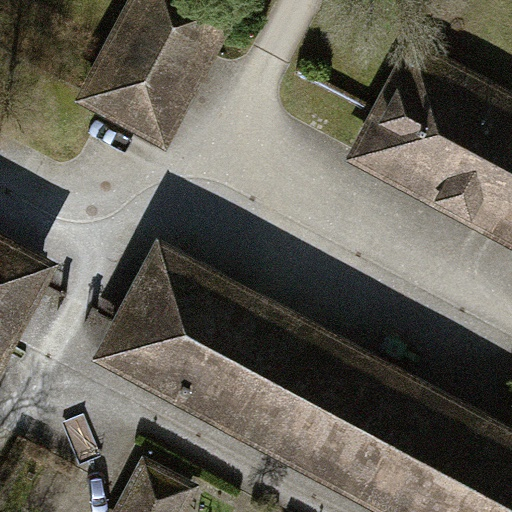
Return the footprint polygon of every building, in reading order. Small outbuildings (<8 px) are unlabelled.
[(245,3),(238,0),(137,0),(85,99),(170,145),(245,3)] [(511,87),(410,34),(345,156),(511,244),(511,87)] [(0,404),(75,265),(0,225),(0,404)] [(511,511),(511,416),(167,233),(102,355),(397,511),(511,511)] [(190,511),(206,484),(152,456),(121,511),(190,511)]
